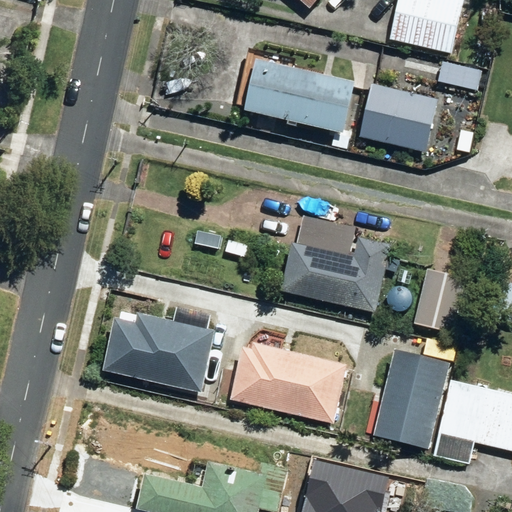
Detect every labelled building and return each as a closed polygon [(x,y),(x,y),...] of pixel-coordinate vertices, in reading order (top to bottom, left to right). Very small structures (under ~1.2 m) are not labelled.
[(294,0),(305,9),(313,0),(294,0)] [(394,0),(385,40),(448,55),(461,0),(394,0)] [(480,23),(493,25),(495,8),(482,6),(480,23)] [(380,19),(346,15),(344,31),(378,35),(380,19)] [(292,125),(338,135),(349,85),(249,61),(238,112),(281,123),(281,126),(291,128),(292,125)] [(434,82),(475,92),(480,70),(439,61),(434,82)] [(355,139),(423,154),(435,100),(367,85),(355,139)] [(455,152),(468,153),(471,132),(454,129),(452,137),(457,138),(455,152)] [(276,293),(372,314),(387,246),(354,239),(350,257),(287,243),(276,293)] [(221,253),(243,258),(246,246),(225,240),(221,253)] [(412,325),(445,333),(458,278),(424,270),(412,325)] [(498,322),(511,325),(511,284),(507,283),(498,322)] [(322,360),(372,371),(374,363),(408,371),(416,335),(380,327),(379,335),(330,324),(322,360)] [(177,393),(263,412),(267,394),(280,396),(287,365),(272,361),(277,338),(245,331),(241,350),(189,339),(177,393)] [(418,366),(447,372),(452,346),(423,340),(418,366)] [(403,450),(466,464),(471,443),(511,452),(511,396),(449,382),(443,406),(423,401),(417,427),(409,425),(403,450)] [(379,397),(388,415),(408,405),(399,387),(379,397)] [(333,436),(357,441),(361,422),(337,417),(333,436)] [(390,446),(402,448),(405,425),(393,423),(390,446)] [(360,443),(386,449),(390,430),(363,424),(360,443)] [(254,511),(255,511),(258,511),(274,511),(282,470),(256,465),(254,474),(202,464),(197,488),(137,476),(130,511),(132,511),(254,511)] [(416,505),(443,511),(465,511),(470,497),(463,488),(423,478),(416,505)] [(283,510),(288,511),(294,511),(300,510),(304,502),(300,493),(292,489),(283,493),(279,501),(283,510)] [(368,511),(408,511),(411,499),(371,492),(368,511)]
